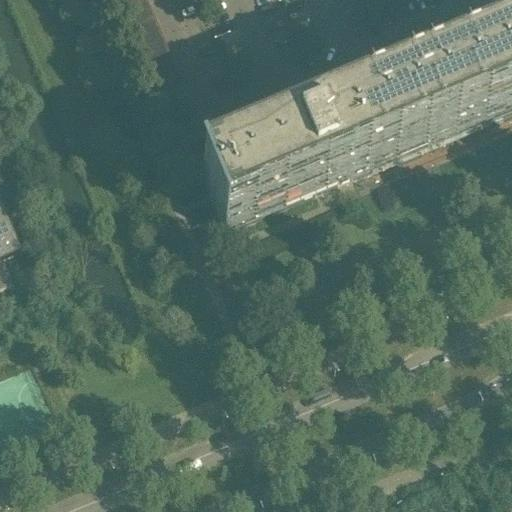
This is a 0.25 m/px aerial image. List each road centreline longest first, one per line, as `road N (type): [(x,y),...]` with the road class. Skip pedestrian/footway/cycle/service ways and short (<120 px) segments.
road 1 (tertiary): [(511,327),(86,511)]
road 2 (tertiary): [(243,511),(511,390)]
